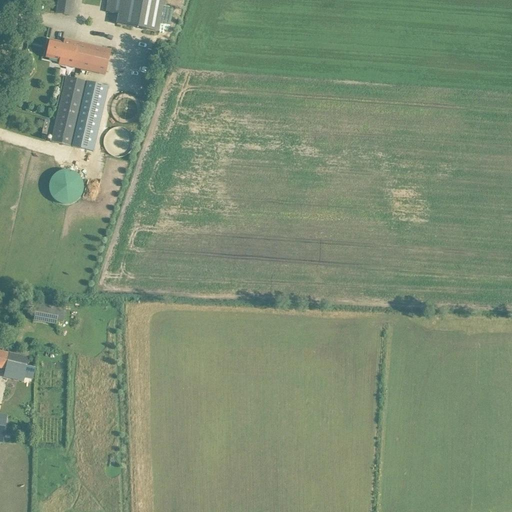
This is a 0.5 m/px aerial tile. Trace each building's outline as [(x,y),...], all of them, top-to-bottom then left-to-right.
[(74,0),(57,0),(55,13),(72,16),(74,0)] [(158,33),(164,0),(110,0),(108,13),(119,15),(117,25),(158,33)] [(105,75),(110,52),(78,44),(79,43),(64,39),(63,43),(49,40),(46,57),(59,61),(58,64),(105,75)] [(107,87),(66,77),(51,142),(91,152),(107,87)] [(78,203),(77,172),(49,173),(49,203),(78,203)] [(33,304),(32,322),(55,324),(56,306),(33,304)] [(0,367),(24,374),(28,359),(0,351),(0,367)]
